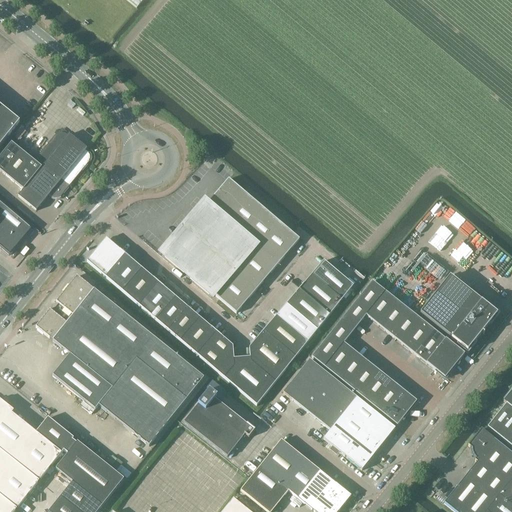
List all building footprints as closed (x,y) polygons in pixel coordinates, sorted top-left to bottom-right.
[(125,0),(137,9),(143,0),(125,0)] [(0,147),(19,123),(0,107),(0,147)] [(56,135),(36,160),(69,187),(89,162),(89,160),(90,158),(89,156),(88,155),(88,154),(85,151),(86,150),(69,135),(67,137),(64,134),(64,135),(63,134),(62,134),(61,134),(60,134),(59,134),(58,134),(57,135),(56,136),(56,135)] [(0,158),(0,172),(3,175),(21,152),(11,144),(0,158)] [(3,175),(13,183),(31,161),(21,152),(3,175)] [(60,198),(69,187),(36,160),(35,160),(43,167),(41,169),(23,191),(18,197),(36,212),(48,196),(52,199),(52,198),(54,199),(56,199),(58,199),(59,198),(60,198)] [(13,183),(23,191),(41,169),(31,161),(13,183)] [(228,180),(207,205),(231,225),(252,200),(228,180)] [(252,200),(231,225),(220,237),(244,257),(276,220),(252,200)] [(205,203),(184,228),(210,250),(220,237),(231,225),(207,205),(205,203)] [(0,204),(0,248),(9,256),(8,256),(9,257),(31,231),(0,204)] [(276,220),(244,257),(268,277),(299,240),(276,220)] [(161,255),(187,277),(210,250),(184,228),(161,255)] [(187,277),(211,297),(244,257),(220,237),(210,250),(187,277)] [(86,263),(122,293),(142,270),(120,251),(106,240),(86,263)] [(236,314),(268,277),(244,257),(211,297),(212,298),(214,296),(236,314)] [(312,276),(326,288),(338,274),(323,262),(312,276)] [(142,270),(122,293),(139,307),(158,284),(142,270)] [(338,274),(326,288),(342,301),(353,287),(338,274)] [(299,291),(329,317),(342,301),(326,288),(312,276),(299,291)] [(419,315),(467,352),(497,315),(449,277),(419,315)] [(58,305),(55,309),(129,369),(135,361),(186,401),(203,380),(77,278),(56,303),(58,305)] [(372,283),(342,320),(355,330),(366,317),(372,322),(391,298),(372,283)] [(139,307),(156,321),(175,298),(158,284),(139,307)] [(299,291),(286,306),(317,332),(329,317),(299,291)] [(175,298),(156,321),(168,332),(187,309),(175,298)] [(403,308),(391,298),(372,322),(384,332),(403,308)] [(286,306),(276,317),(307,344),(317,332),(286,306)] [(415,317),(403,308),(384,332),(396,341),(415,317)] [(129,369),(55,309),(52,313),(50,311),(36,329),(69,356),(52,377),(95,411),(98,407),(129,369)] [(199,319),(187,309),(168,332),(180,342),(199,319)] [(307,344),(276,317),(263,332),(295,359),(307,344)] [(427,327),(415,317),(396,341),(408,351),(427,327)] [(199,319),(180,342),(197,356),(216,333),(199,319)] [(312,359),(324,369),(343,345),(355,330),(342,320),(312,359)] [(439,336),(427,327),(408,351),(420,360),(439,336)] [(275,384),(295,359),(263,332),(249,349),(250,359),(250,363),(275,384)] [(216,333),(197,356),(224,379),(234,367),(233,360),(234,360),(233,347),(216,333)] [(451,346),(439,336),(420,360),(432,370),(451,346)] [(324,369),(336,378),(355,354),(343,345),(324,369)] [(464,356),(451,346),(432,370),(435,372),(434,374),(435,375),(436,374),(445,380),(457,364),(459,365),(460,364),(458,363),(464,356)] [(336,378),(348,388),(367,364),(355,354),(336,378)] [(224,379),(256,407),(275,384),(250,363),(250,359),(234,360),(233,360),(234,367),(224,379)] [(98,407),(149,448),(186,401),(135,361),(129,369),(98,407)] [(283,394),(296,405),(323,372),(309,362),(283,394)] [(348,388),(360,398),(380,374),(367,364),(348,388)] [(314,419),(340,386),(323,372),(296,405),(314,419)] [(360,398),(372,407),(392,383),(380,374),(360,398)] [(372,407),(384,417),(403,393),(392,383),(372,407)] [(330,432),(335,426),(346,413),(356,399),(340,386),(314,419),(330,432)] [(184,423),(227,458),(244,436),(248,439),(255,431),(247,425),(215,400),(217,398),(209,391),(198,406),(184,423)] [(511,448),(511,391),(503,403),(506,405),(487,428),(511,448)] [(403,393),(384,417),(397,427),(402,420),(404,421),(405,420),(403,419),(416,403),(408,396),(409,395),(408,394),(407,395),(403,393)] [(384,443),(395,430),(356,399),(346,413),(384,443)] [(0,422),(3,425),(11,414),(13,412),(0,401),(0,422)] [(335,426),(374,456),(384,443),(346,413),(335,426)] [(0,422),(0,444),(19,421),(11,414),(3,425),(0,422)] [(48,419),(36,434),(61,455),(65,450),(68,453),(55,470),(72,483),(102,507),(124,480),(77,442),(76,444),(72,441),(73,439),(48,419)] [(19,421),(0,444),(0,447),(15,460),(36,434),(19,421)] [(362,471),(374,456),(335,426),(330,432),(323,440),(362,471)] [(486,511),(496,500),(506,487),(511,480),(511,455),(481,430),(468,447),(472,450),(476,460),(475,462),(477,463),(444,504),(453,511),(486,511)] [(0,496),(17,510),(61,455),(36,434),(15,460),(0,447),(0,496)] [(285,490),(307,462),(281,441),(259,469),(285,490)] [(307,462),(285,490),(288,492),(288,493),(296,499),(319,471),(307,462)] [(288,492),(285,490),(259,469),(250,480),(279,504),(288,493),(288,492)] [(319,471),(296,499),(312,511),(338,511),(351,497),(319,471)] [(265,511),(272,511),(279,504),(250,480),(240,492),(265,511)] [(98,511),(102,507),(72,483),(60,498),(77,511),(98,511)] [(496,500),(511,511),(511,491),(506,487),(496,500)] [(0,511),(15,511),(17,510),(0,496),(0,511)] [(77,511),(60,498),(48,511),(77,511)] [(247,511),(233,500),(223,511),(247,511)] [(511,511),(496,500),(486,511),(511,511)]
